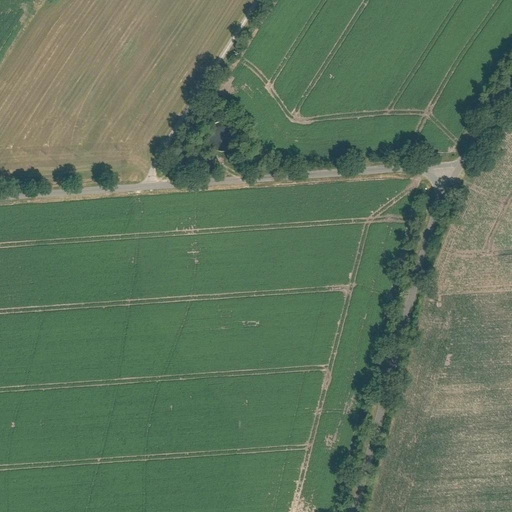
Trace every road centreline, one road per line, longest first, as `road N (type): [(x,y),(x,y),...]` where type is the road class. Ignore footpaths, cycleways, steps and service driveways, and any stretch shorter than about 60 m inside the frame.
road 1 (unclassified): [(0,197),(451,171)]
road 2 (unclassified): [(355,511),(451,171)]
